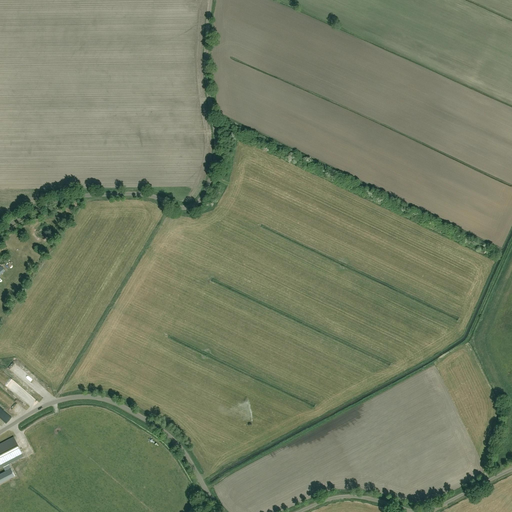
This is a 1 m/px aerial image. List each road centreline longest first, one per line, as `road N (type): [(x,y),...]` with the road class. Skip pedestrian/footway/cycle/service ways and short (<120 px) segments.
road 1 (unclassified): [(0,230),(78,196),(198,202),(216,155),(207,66),(212,0)]
road 2 (track): [(511,252),(470,341),(206,490)]
road 3 (unclassified): [(220,511),(176,443),(110,401),(57,400),(0,432)]
road 4 (unclassified): [(298,511),(346,494),(414,511)]
